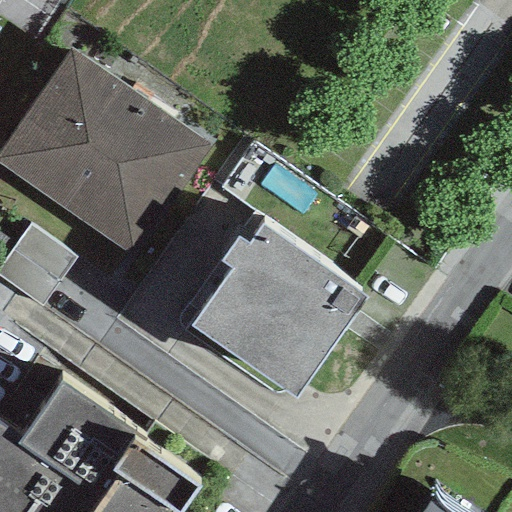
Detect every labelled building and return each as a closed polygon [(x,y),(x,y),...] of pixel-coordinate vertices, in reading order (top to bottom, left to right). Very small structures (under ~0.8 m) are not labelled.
[(211,143),(73,46),(0,147),(0,161),(132,255),(211,143)] [(0,249),(0,257),(43,293),(83,244),(36,206),(0,249)] [(366,296),(262,220),(247,241),(237,234),(221,256),(232,264),(191,320),(294,394),(366,296)] [(20,438),(0,423),(0,511),(175,511),(180,511),(200,484),(59,384),(20,438)] [(452,511),(431,498),(421,511),(452,511)]
